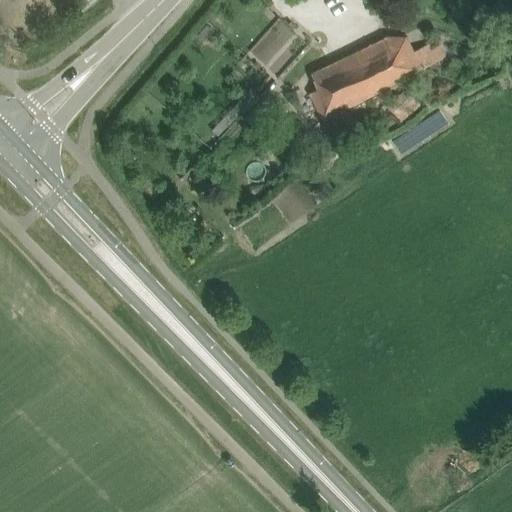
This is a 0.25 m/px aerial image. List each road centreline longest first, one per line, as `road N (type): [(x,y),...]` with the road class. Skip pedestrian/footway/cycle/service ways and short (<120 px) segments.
road 1 (primary): [(356,511),(20,164)]
road 2 (tertiary): [(20,164),(122,41)]
road 3 (tertiary): [(122,41),(0,131)]
